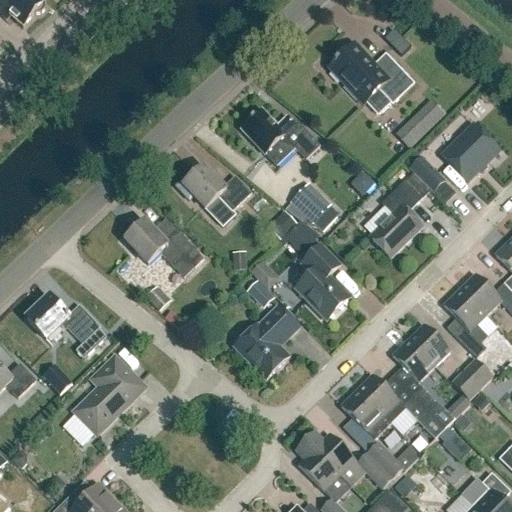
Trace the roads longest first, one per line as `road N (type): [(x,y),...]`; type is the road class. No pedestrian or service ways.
road 1 (unclassified): [(48,241),(313,0)]
road 2 (residential): [(272,430),(511,196)]
road 3 (residential): [(199,370),(48,241)]
road 4 (residential): [(199,370),(133,447),(136,482),(167,511)]
road 5 (secondary): [(0,114),(116,0)]
